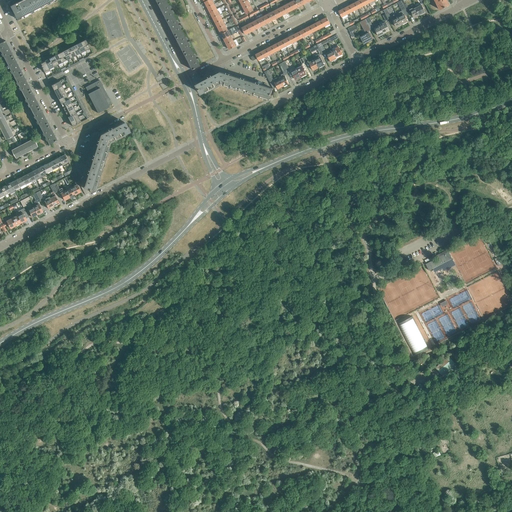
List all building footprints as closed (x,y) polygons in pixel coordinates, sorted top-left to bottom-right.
[(6,0),(8,3),(10,6),(17,19),(18,21),(57,0),(6,0)] [(241,3),(244,9),(250,5),(247,0),(241,3)] [(289,3),(293,10),(298,7),(295,0),(289,3)] [(359,0),(355,2),(358,8),(364,5),(360,0),(359,0)] [(434,0),(440,10),(444,7),(444,8),(446,7),(445,7),(450,5),(447,0),(434,0)] [(402,24),(405,22),(408,21),(405,16),(408,14),(402,3),(401,1),(398,2),(403,11),(403,13),(401,14),(401,15),(398,17),(402,24)] [(355,2),(350,5),(353,11),(358,8),(355,2)] [(402,3),(408,14),(411,12),(414,18),(420,15),(416,8),(413,9),(412,8),(410,9),(409,8),(406,3),(405,4),(404,2),(402,3)] [(176,19),(171,11),(167,3),(163,6),(162,3),(158,5),(166,21),(170,19),(171,22),(176,19)] [(284,6),(287,12),(293,10),(289,3),(284,6)] [(207,7),(210,13),(217,9),(214,4),(207,7)] [(419,6),(416,8),(420,15),(425,12),(421,4),(418,5),(419,6)] [(250,5),(244,9),(247,14),(253,10),(250,5)] [(350,5),(344,8),(349,16),(351,15),(349,13),(353,11),(350,5)] [(279,8),(282,15),(287,12),(284,6),(279,8)] [(274,11),(277,18),(282,15),(279,8),(274,11)] [(349,16),(344,8),(339,11),(342,17),(345,15),(347,17),(349,16)] [(210,13),(213,18),(220,14),(217,9),(210,13)] [(268,14),(272,21),(277,18),(274,11),(268,14)] [(213,18),(216,23),(222,20),(220,14),(213,18)] [(266,23),(267,23),(272,21),(268,14),(263,17),(266,23)] [(263,17),(258,19),(261,26),(266,23),(263,17)] [(330,23),(327,17),(321,20),(324,26),(330,23)] [(396,27),(402,24),(398,17),(395,19),(394,17),(392,19),(396,27)] [(184,36),(179,25),(176,19),(171,22),(170,19),(166,21),(174,37),(178,35),(180,38),(184,36)] [(261,26),(258,19),(253,22),(256,29),(261,26)] [(368,23),(365,19),(360,22),(365,32),(366,32),(367,34),(360,37),(364,44),(373,39),(369,32),(368,31),(371,29),(370,29),(368,23)] [(216,23),(219,28),(225,25),(222,20),(216,23)] [(321,20),(316,23),(319,29),(324,26),(321,20)] [(253,22),(247,25),(251,32),(256,29),(253,22)] [(380,25),(384,33),(390,30),(387,25),(386,23),(386,22),(380,25)] [(319,29),(316,23),(311,26),(310,26),(313,32),(319,29)] [(219,28),(221,34),(228,30),(225,25),(219,28)] [(251,32),(247,25),(242,28),(245,34),(251,32)] [(384,33),(380,25),(375,28),(375,29),(374,29),(376,31),(379,36),(384,33)] [(310,26),(305,29),(308,35),(313,32),(310,26)] [(308,35),(305,29),(299,32),(302,38),(308,35)] [(221,34),(224,39),(231,36),(228,30),(221,34)] [(299,32),(294,35),(297,40),(302,38),(299,32)] [(339,38),(337,34),(327,39),(329,43),(339,38)] [(192,52),(187,42),(184,36),(180,38),(178,35),(174,37),(183,53),(187,51),(188,54),(192,52)] [(297,40),(294,35),(288,37),(291,43),(297,40)] [(224,39),(227,44),(233,41),(231,36),(224,39)] [(288,37),(283,40),(286,46),(291,43),(288,37)] [(90,48),(85,39),(81,42),(85,50),(90,48)] [(57,140),(5,40),(4,41),(3,41),(3,42),(0,43),(0,49),(49,144),(54,141),(56,140),(57,140)] [(286,46),(283,40),(278,43),(281,49),(286,46)] [(233,41),(227,44),(229,50),(236,46),(233,41)] [(81,42),(76,44),(81,53),(85,50),(81,42)] [(278,43),(272,46),(275,52),(281,49),(278,43)] [(81,53),(76,44),(72,46),(76,55),(81,53)] [(337,58),(343,55),(341,52),(343,51),(341,49),(340,49),(338,45),(335,47),(336,49),(333,51),(337,58)] [(72,46),(67,49),(71,57),(76,55),(72,46)] [(275,52),(272,46),(267,49),(270,55),(275,52)] [(71,57),(67,49),(63,51),(67,60),(71,57)] [(267,49),(261,52),(264,57),(270,55),(267,49)] [(333,51),(332,49),(327,51),(327,52),(326,53),(331,61),(337,58),(333,51)] [(63,51),(58,53),(62,62),(67,60),(63,51)] [(199,65),(196,59),(192,52),(188,54),(187,51),(183,53),(191,69),(192,69),(194,68),(199,65)] [(264,57),(261,52),(256,54),(259,60),(264,57)] [(62,62),(58,53),(53,56),(58,64),(62,62)] [(53,56),(49,58),(53,67),(58,64),(53,56)] [(320,57),(315,59),(319,67),(324,65),(322,59),(321,57),(320,57)] [(53,67),(49,58),(44,60),(49,69),(53,67)] [(315,59),(309,62),(309,63),(310,65),(311,65),(313,70),(319,67),(315,59)] [(50,71),(49,69),(44,60),(40,63),(45,73),(50,71)] [(297,69),(301,77),(307,74),(304,69),(304,68),(303,66),(302,66),(297,69)] [(297,69),(291,71),(292,72),(291,72),(292,75),(293,74),(296,79),(301,77),(297,69)] [(221,83),(248,91),(270,98),(273,97),(273,95),(271,94),(273,88),(269,87),(267,84),(265,83),(264,85),(254,82),(252,79),(250,78),(249,81),(239,77),(237,75),(235,74),(234,76),(218,71),(216,72),(216,74),(205,80),(204,78),(202,80),(203,81),(197,84),(202,94),(221,83)] [(74,90),(81,87),(74,73),(69,75),(71,79),(69,80),(74,90)] [(283,78),(280,79),(283,86),(289,83),(284,73),(281,75),(283,78)] [(283,86),(280,79),(277,81),(276,78),(273,79),(275,82),(274,82),(275,84),(274,84),(275,86),(276,85),(278,89),(283,86)] [(99,80),(85,87),(89,93),(88,94),(98,113),(110,107),(109,107),(109,106),(112,104),(99,80)] [(62,85),(60,81),(51,85),(54,90),(62,85)] [(54,90),(56,94),(64,90),(62,85),(54,90)] [(64,90),(56,94),(58,99),(67,94),(64,90)] [(58,99),(61,103),(69,99),(67,94),(58,99)] [(71,103),(69,99),(61,103),(63,108),(71,103)] [(63,108),(65,112),(74,108),(71,103),(63,108)] [(65,112),(68,117),(76,112),(74,108),(65,112)] [(68,117),(70,121),(79,117),(76,112),(68,117)] [(0,120),(0,127),(0,128),(7,124),(9,123),(6,117),(0,120)] [(79,117),(70,121),(72,126),(81,122),(79,117)] [(104,131),(101,132),(96,148),(94,147),(93,150),(95,153),(91,163),(89,162),(88,165),(90,168),(87,178),(84,177),(84,180),(85,183),(84,187),(90,189),(89,191),(91,192),(94,190),(109,142),(129,131),(124,122),(118,125),(117,124),(115,125),(116,126),(104,132),(104,131)] [(7,124),(0,128),(3,133),(12,129),(11,126),(8,127),(7,124)] [(12,129),(3,133),(6,139),(15,134),(12,129)] [(37,146),(33,139),(28,142),(31,149),(34,148),(37,146)] [(28,142),(22,145),(26,152),(29,150),(31,149),(28,142)] [(22,145),(17,147),(21,155),(23,153),(24,154),(26,152),(22,145)] [(21,155),(17,147),(12,150),(16,158),(19,156),(21,155)] [(59,158),(62,164),(63,166),(69,163),(65,155),(59,158)] [(59,158),(54,160),(57,167),(62,164),(59,158)] [(48,163),(52,170),(57,167),(54,160),(48,163)] [(44,166),(43,166),(46,172),(52,170),(48,163),(46,165),(46,164),(43,165),(44,166)] [(43,166),(42,166),(40,167),(37,169),(41,175),(46,172),(43,166)] [(37,169),(32,172),(35,178),(41,175),(37,169)] [(32,172),(27,174),(30,181),(35,178),(32,172)] [(75,182),(76,183),(73,184),(74,186),(71,187),(75,195),(80,192),(77,186),(80,184),(74,173),(71,175),(75,182)] [(31,183),(30,181),(27,174),(22,177),(26,185),(26,186),(31,183)] [(22,177),(16,180),(19,186),(23,185),(23,186),(26,185),(22,177)] [(12,182),(11,183),(14,189),(19,186),(16,180),(14,181),(13,181),(11,182),(12,182)] [(11,183),(10,182),(8,184),(5,186),(9,192),(14,189),(11,183)] [(53,184),(57,192),(59,190),(64,200),(70,197),(66,190),(63,191),(62,188),(59,189),(56,183),(53,184)] [(57,192),(53,184),(50,186),(52,191),(50,192),(53,197),(50,198),(54,206),(59,203),(54,193),(57,192)] [(5,186),(0,188),(4,195),(9,192),(5,186)] [(75,195),(71,187),(71,186),(68,187),(69,189),(66,190),(70,197),(75,195)] [(39,191),(36,193),(40,199),(43,198),(48,209),(54,206),(50,198),(49,197),(46,199),(45,196),(42,197),(39,191)] [(37,205),(33,207),(37,214),(43,211),(38,202),(41,201),(40,199),(36,193),(34,194),(37,201),(35,202),(36,204),(36,203),(37,205)] [(37,214),(33,207),(28,209),(32,217),(37,214)] [(23,212),(17,215),(21,223),(27,220),(23,212)] [(12,218),(16,225),(21,223),(17,215),(12,218)] [(5,223),(6,226),(8,224),(9,225),(10,228),(16,225),(12,218),(7,221),(7,222),(5,223)] [(437,258),(429,262),(426,264),(429,270),(433,268),(434,270),(437,269),(439,270),(442,268),(443,271),(456,265),(449,252),(448,250),(440,254),(436,256),(437,258)] [(435,368),(444,378),(457,367),(448,357),(435,368)] [(420,384),(416,389),(410,397),(417,402),(427,389),(420,384)]
